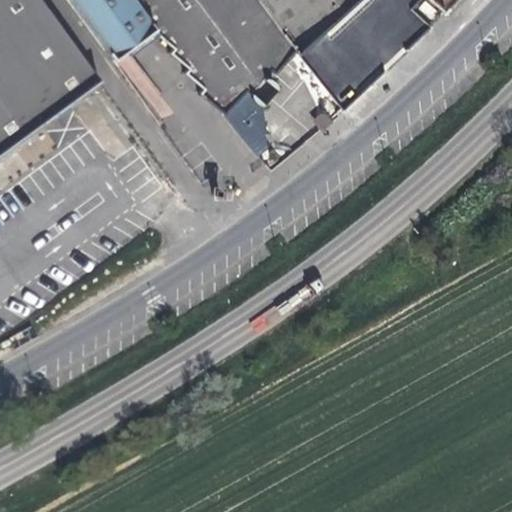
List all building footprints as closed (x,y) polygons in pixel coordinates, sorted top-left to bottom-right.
[(0,0),(0,146),(96,76),(40,0),(0,0)] [(132,0),(69,0),(110,55),(151,25),(132,0)] [(292,45),(258,0),(132,0),(151,25),(171,44),(167,49),(186,65),(182,69),(200,86),(197,90),(220,110),(222,108),(243,86),(247,89),(258,78),(292,45)] [(258,0),(292,45),(295,49),(329,19),(350,0),(258,0)] [(362,0),(350,0),(329,19),(335,26),(352,10),(362,0)] [(131,54),(120,61),(147,101),(158,94),(131,54)] [(251,88),(222,116),(259,155),(274,141),(269,135),(309,96),(300,86),(311,76),(294,58),(269,81),(279,91),(266,104),(251,88)]
